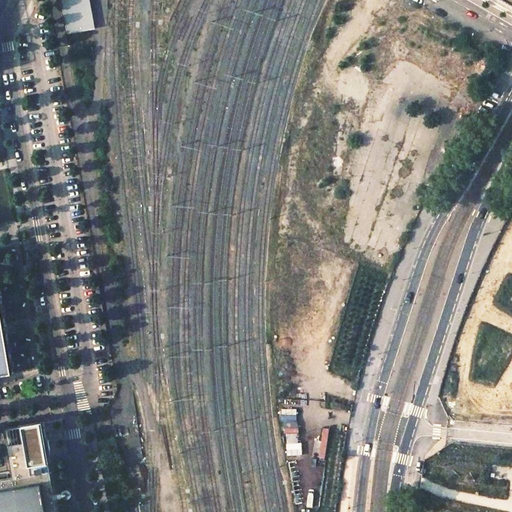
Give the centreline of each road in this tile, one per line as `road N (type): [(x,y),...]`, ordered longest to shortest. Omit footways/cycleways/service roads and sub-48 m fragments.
road 1 (tertiary): [(511,96),(425,254),(375,407),(361,511)]
road 2 (residential): [(68,417),(90,381),(27,0)]
road 3 (unclassified): [(17,0),(6,46),(68,417)]
road 4 (tertiary): [(409,429),(479,212),(511,158)]
road 5 (unknown): [(487,109),(436,87),(409,95),(383,147),(371,224)]
